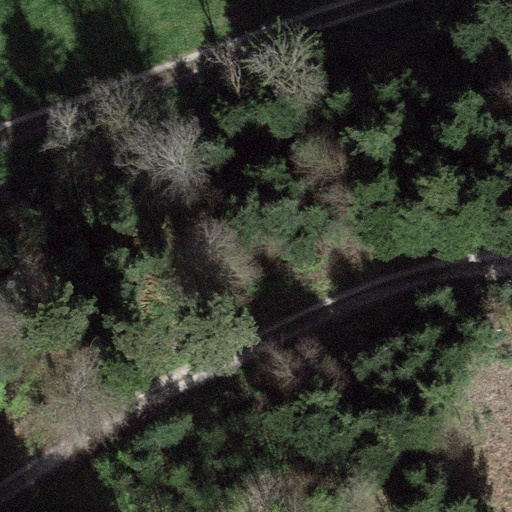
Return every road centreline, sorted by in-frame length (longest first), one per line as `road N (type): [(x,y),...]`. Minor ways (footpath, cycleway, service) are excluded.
road 1 (track): [(0,491),(105,420),(302,320),(408,275),(511,264)]
road 2 (track): [(383,0),(0,131)]
